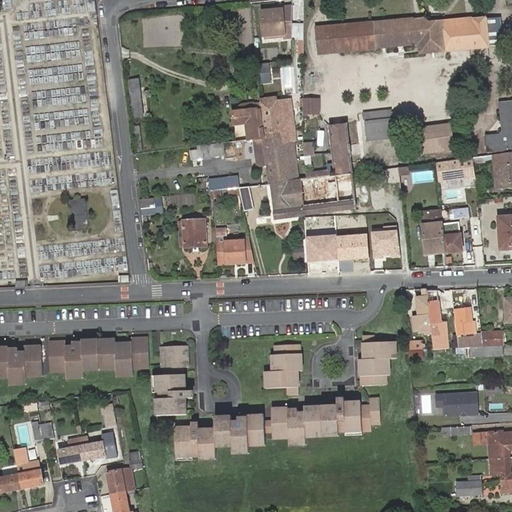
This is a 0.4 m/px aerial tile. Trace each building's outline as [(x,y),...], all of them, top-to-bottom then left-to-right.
[(285,37),(292,37),(292,8),(262,11),(264,36),(285,34),(285,36),(285,37)] [(425,17),(316,27),(318,54),(419,44),(422,54),(490,47),(487,18),(438,22),(425,17)] [(269,64),(258,65),(259,72),(270,71),(269,64)] [(128,79),(130,99),(140,98),(138,78),(128,79)] [(140,98),(130,99),(133,118),(142,117),(140,98)] [(285,142),(298,141),(293,108),(292,99),(262,102),(263,108),(265,132),(283,130),(285,142)] [(321,99),(304,99),(304,114),(305,130),(321,130),(320,114),(321,99)] [(511,101),(497,103),(500,129),(506,135),(502,139),(497,135),(485,135),(487,153),(511,150),(511,101)] [(263,108),(262,102),(245,103),(244,104),(243,104),(242,104),(241,105),(241,106),(240,107),(240,108),(240,109),(240,110),(241,110),(234,111),(236,124),(247,122),(249,139),(254,138),(266,137),(265,132),(263,108)] [(365,121),(382,119),(392,118),(391,110),(378,111),(364,112),(365,121)] [(367,140),(392,138),(394,138),(392,120),(383,121),(365,122),(367,140)] [(307,179),(353,174),(350,124),(331,125),(332,138),(328,139),(329,155),(334,155),(335,170),(306,172),(307,179)] [(416,155),(454,150),(451,124),(413,129),(416,155)] [(506,135),(500,129),(499,128),(495,133),(497,135),(502,139),(506,135)] [(270,183),(302,179),(301,172),(301,171),(292,172),(292,174),(287,174),(287,170),(297,169),(295,153),(286,154),(285,142),(283,130),(265,132),(266,137),(268,157),(270,183)] [(266,137),(254,138),(258,167),(269,166),(268,157),(266,137)] [(292,172),(301,171),(300,160),(298,144),(298,141),(285,142),(286,154),(295,153),(297,169),(287,170),(287,174),(292,174),(292,172)] [(224,142),(190,147),(191,159),(226,154),(224,142)] [(305,145),(305,156),(314,156),(314,144),(305,145)] [(511,152),(494,155),(495,165),(500,165),(500,170),(495,171),(497,188),(511,186),(511,152)] [(473,157),(435,162),(438,183),(475,179),(473,157)] [(408,176),(407,166),(399,168),(400,176),(408,176)] [(416,181),(436,178),(434,168),(414,171),(416,181)] [(209,181),(210,191),(212,191),(213,191),(220,190),(235,188),(239,187),(237,178),(209,181)] [(305,205),(302,179),(270,183),(275,220),(292,218),(292,217),(306,215),(305,205)] [(252,196),(269,194),(268,183),(250,185),(252,196)] [(236,189),(238,197),(241,211),(251,210),(246,188),(236,189)] [(238,197),(236,189),(225,190),(227,198),(238,197)] [(220,190),(213,191),(214,199),(221,198),(220,190)] [(153,198),(140,200),(141,208),(154,207),(153,198)] [(89,229),(86,200),(71,202),(74,230),(89,229)] [(306,215),(355,210),(354,200),(305,205),(306,215)] [(422,213),(426,255),(446,253),(443,223),(441,210),(422,213)] [(511,216),(498,217),(500,250),(511,248),(511,216)] [(184,222),(186,248),(208,247),(207,221),(184,222)] [(443,223),(446,253),(463,251),(462,234),(460,222),(443,223)] [(397,231),(371,233),(372,258),(399,256),(397,231)] [(337,235),(306,237),(308,262),(339,260),(337,235)] [(368,235),(338,237),(340,261),(370,259),(368,235)] [(227,242),(216,243),(217,264),(233,263),(236,263),(253,262),(248,241),(243,242),(243,238),(227,239),(227,242)] [(427,289),(421,289),(422,297),(417,297),(418,316),(413,316),(415,331),(427,330),(428,333),(431,333),(427,291),(427,289)] [(427,291),(431,333),(432,335),(433,349),(448,348),(447,330),(442,331),(441,322),(438,291),(427,291)] [(465,291),(455,291),(454,300),(465,301),(465,291)] [(454,310),(456,334),(466,333),(465,323),(472,322),(471,309),(454,310)] [(483,347),(504,346),(503,332),(482,333),(482,340),(483,347)] [(362,336),(363,344),(367,343),(367,356),(367,360),(363,360),(359,360),(360,377),(361,377),(361,386),(379,385),(387,385),(386,376),(386,367),(389,367),(389,359),(393,359),(393,350),(396,350),(396,342),(373,343),(372,336),(362,336)] [(470,347),(483,347),(482,340),(467,340),(463,340),(463,338),(457,338),(458,348),(470,347)] [(82,371),(90,371),(90,367),(107,366),(107,370),(115,370),(116,377),(125,377),(125,373),(133,373),(133,369),(141,369),(141,364),(149,364),(148,339),(131,339),(131,343),(115,344),(115,341),(81,342),(81,344),(71,345),(71,347),(64,348),(64,343),(47,344),(48,354),(48,364),(48,369),(57,368),(57,373),(66,372),(66,376),(74,376),(74,380),(82,379),(82,371)] [(299,395),(299,388),(299,387),(295,388),(295,375),(294,371),(299,371),(303,370),(302,354),(300,354),(300,345),(275,346),(276,355),(275,364),(272,363),(272,372),(269,372),(270,380),(266,380),(266,389),(287,388),(288,395),(299,395)] [(174,417),(188,416),(188,399),(194,399),(193,392),(186,392),(185,376),(179,376),(180,370),(185,370),(189,369),(188,346),(162,348),(163,370),(164,369),(164,376),(157,377),(159,395),(160,395),(160,400),(157,400),(157,410),(162,409),(162,417),(174,417)] [(504,356),(504,346),(483,347),(470,347),(470,358),(484,357),(504,356)] [(41,374),(40,365),(40,354),(40,347),(22,347),(22,353),(15,354),(15,350),(7,350),(6,348),(0,348),(0,375),(0,376),(0,380),(8,379),(8,386),(17,386),(17,382),(25,382),(24,378),(32,377),(32,374),(41,374)] [(470,347),(458,348),(458,354),(466,354),(466,358),(470,358),(470,347)] [(423,349),(408,350),(409,358),(424,358),(423,349)] [(40,365),(48,364),(48,354),(40,354),(40,365)] [(502,384),(484,384),(485,397),(503,394),(502,384)] [(478,391),(435,394),(436,407),(443,407),(444,418),(479,416),(478,391)] [(362,406),(362,402),(344,403),(344,400),(337,400),(337,406),(304,408),(305,413),(300,414),(298,410),(288,411),(288,410),(288,409),(271,410),(272,421),(272,423),(273,434),(273,435),(282,435),(282,439),(289,438),(289,446),(298,446),(298,442),(306,442),(306,438),(314,437),(314,434),(330,433),(330,436),(337,436),(339,436),(339,433),(345,432),(362,432),(371,432),(371,424),(380,424),(379,399),(370,399),(371,405),(362,406)] [(48,402),(40,403),(41,410),(49,409),(48,402)] [(113,405),(102,407),(103,415),(105,415),(114,413),(113,405)] [(114,413),(105,415),(110,442),(119,440),(114,413)] [(265,423),(265,421),(265,416),(248,417),(248,419),(238,419),(238,423),(232,423),(231,418),(215,419),(216,430),(200,431),(199,424),(191,424),(191,428),(175,429),(177,458),(193,457),(200,457),(200,461),(209,460),(209,456),(217,456),(216,449),(215,445),(224,444),(224,449),(232,448),(233,451),(242,450),(242,454),(250,454),(250,446),(258,446),(257,442),(267,442),(266,434),(265,423)] [(52,423),(42,425),(44,440),(55,439),(52,423)] [(28,443),(44,440),(42,425),(26,428),(28,443)] [(454,435),(474,434),(474,426),(454,426),(443,427),(443,435),(454,435)] [(492,458),(511,457),(511,451),(510,444),(511,444),(511,433),(505,433),(505,432),(490,432),(476,433),(477,444),(488,443),(488,441),(490,440),(492,458)] [(102,443),(80,447),(83,461),(105,457),(112,454),(113,462),(123,460),(119,440),(110,442),(102,443)] [(83,461),(80,447),(59,451),(61,465),(83,461)] [(130,469),(142,467),(141,459),(139,450),(126,453),(128,461),(130,469)] [(511,466),(511,457),(492,458),(493,475),(501,475),(503,493),(511,492),(511,466)] [(39,462),(17,466),(19,475),(41,471),(39,462)] [(130,469),(120,471),(123,483),(133,481),(130,469)] [(41,471),(19,475),(22,489),(44,485),(41,471)] [(120,471),(107,473),(111,495),(125,492),(135,491),(133,481),(123,483),(120,471)] [(0,493),(22,489),(19,475),(0,478),(0,493)] [(458,496),(483,494),(483,483),(483,481),(457,483),(458,496)] [(128,511),(125,492),(111,495),(113,511),(128,511)]
